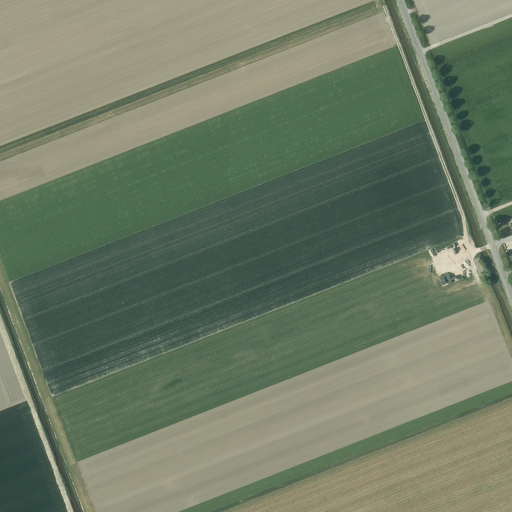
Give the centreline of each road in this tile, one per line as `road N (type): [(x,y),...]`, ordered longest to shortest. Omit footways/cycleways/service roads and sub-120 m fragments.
road 1 (tertiary): [(511,298),(400,0)]
road 2 (track): [(476,252),(379,0)]
